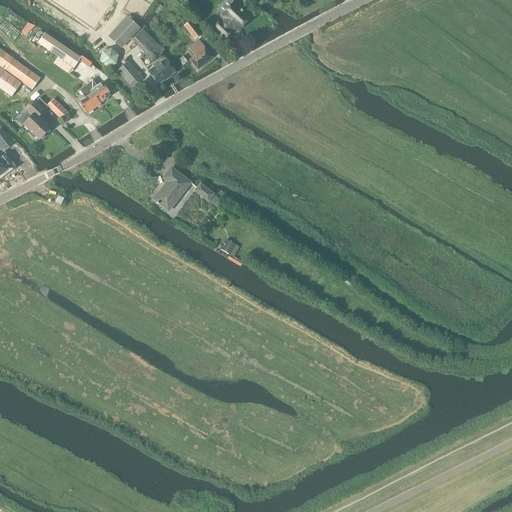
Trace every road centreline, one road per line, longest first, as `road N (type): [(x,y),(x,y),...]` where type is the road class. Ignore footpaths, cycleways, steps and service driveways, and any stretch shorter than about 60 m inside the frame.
road 1 (tertiary): [(0,201),(369,0)]
road 2 (unknown): [(511,424),(335,511)]
